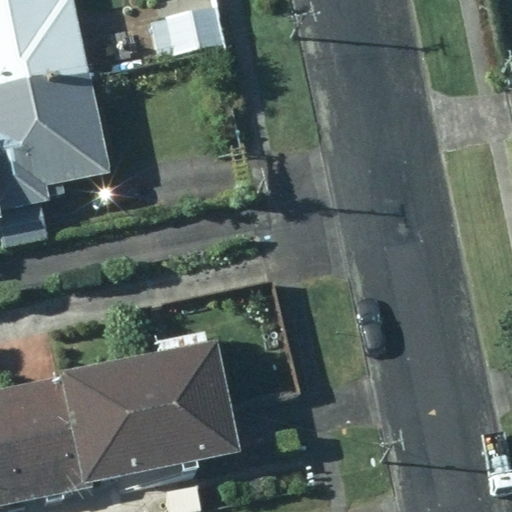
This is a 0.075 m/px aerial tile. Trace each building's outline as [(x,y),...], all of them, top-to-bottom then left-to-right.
[(0,0),(0,98),(81,83),(66,6),(58,9),(56,0),(0,0)] [(171,63),(203,59),(198,25),(167,30),(171,63)] [(101,184),(81,83),(0,98),(0,251),(40,244),(35,215),(40,215),(36,196),(101,184)] [(74,506),(230,474),(207,362),(51,394),(74,506)] [(0,511),(41,511),(74,506),(51,394),(0,404),(0,511)]
